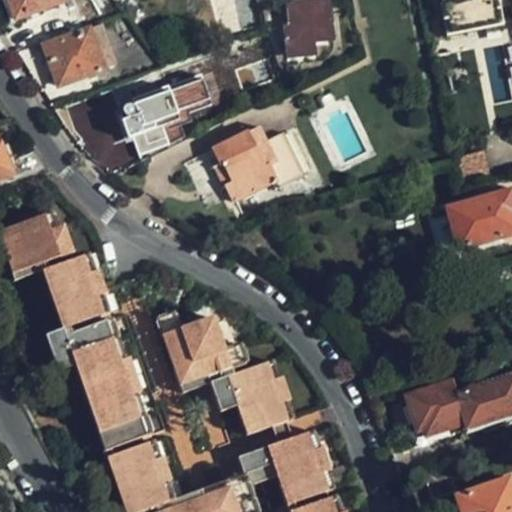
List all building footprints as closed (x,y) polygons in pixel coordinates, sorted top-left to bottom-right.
[(20,0),(27,16),(73,0),(20,0)] [(289,51),(317,48),(316,44),(333,43),(330,0),(290,4),(291,28),(287,29),(289,51)] [(443,0),(444,4),(442,5),(449,38),(506,26),(500,0),(443,0)] [(180,26),(167,31),(172,43),(185,39),(180,26)] [(92,33),(91,32),(45,48),(49,59),(43,61),(49,76),(54,74),(59,88),(105,72),(105,71),(117,67),(103,29),(92,33)] [(318,57),(317,48),(289,51),(290,60),(318,57)] [(204,77),(135,103),(147,136),(182,124),(181,121),(216,108),(204,77)] [(18,155),(36,148),(17,122),(4,127),(9,140),(12,139),(18,155)] [(256,147),(268,142),(262,129),(250,135),(256,147)] [(268,142),(256,147),(250,135),(216,154),(230,181),(225,184),(234,203),(276,182),(281,189),(306,176),(284,134),(268,142)] [(0,182),(13,177),(1,147),(0,147),(0,182)] [(23,162),(31,182),(52,174),(46,165),(45,160),(41,155),(23,162)] [(456,166),(462,192),(481,188),(475,161),(456,166)] [(223,185),(225,184),(230,181),(221,164),(215,168),(223,185)] [(511,193),(450,211),(461,250),(511,235),(511,193)] [(36,274),(57,331),(121,307),(100,252),(45,273),(42,266),(66,257),(49,213),(0,231),(0,256),(10,284),(36,274)] [(59,337),(70,366),(101,448),(162,425),(121,315),(59,337)] [(167,338),(183,333),(177,316),(161,322),(167,338)] [(233,380),(243,376),(235,355),(222,319),(183,333),(167,338),(189,396),(215,387),(233,380)] [(55,371),(70,366),(59,337),(57,331),(43,336),(55,371)] [(243,376),(260,370),(254,354),(248,350),(235,355),(243,376)] [(289,423),(300,419),(280,363),(260,370),(243,376),(233,380),(243,408),(253,436),(289,423)] [(511,374),(456,395),(452,382),(406,399),(418,434),(413,436),(418,450),(430,446),(428,440),(465,427),(469,434),(511,418),(511,374)] [(225,414),(243,408),(233,380),(215,387),(225,414)] [(295,440),(307,436),(300,419),(289,423),(295,440)] [(283,474),(294,504),(340,487),(320,431),(307,436),(295,440),(273,448),(283,474)] [(263,511),(254,484),(249,472),(188,495),(166,434),(105,456),(125,511),(132,511),(139,510),(157,503),(159,511),(263,511)] [(249,472),(254,484),(283,474),(273,448),(244,458),(249,472)] [(449,464),(424,473),(436,502),(459,493),(449,464)] [(263,511),(288,511),(296,509),(294,504),(283,474),(254,484),(263,511)] [(511,511),(511,481),(461,500),(465,511),(511,511)] [(349,511),(342,492),(296,509),(296,511),(349,511)] [(139,511),(159,511),(157,503),(139,510),(139,511)]
